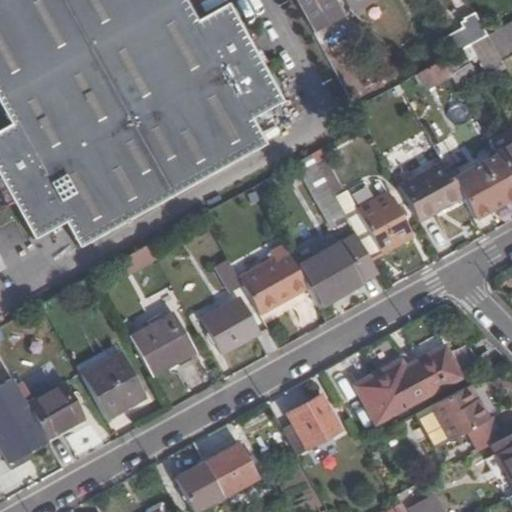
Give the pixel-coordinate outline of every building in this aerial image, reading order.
[(0,0),(0,107),(9,124),(0,129),(0,194),(6,206),(13,202),(32,238),(64,221),(78,247),(263,145),(248,120),(279,102),(259,67),(265,63),(251,38),(245,42),(224,5),(194,22),(181,0),(0,0)] [(292,0),(310,32),(319,27),(313,18),(319,14),(310,0),(292,0)] [(342,0),(347,9),(362,0),(342,0)] [(494,30),(477,0),(465,0),(473,15),(485,35),(494,30)] [(460,22),(472,42),(485,35),(473,15),(460,22)] [(511,23),(487,39),(497,57),(511,48),(511,23)] [(487,74),(501,65),(497,57),(487,39),(485,35),(472,42),(440,59),(450,76),(454,84),(472,73),(464,58),(474,52),(487,74)] [(424,89),(450,76),(440,59),(415,73),(424,89)] [(493,154),(511,143),(511,126),(486,141),(493,154)] [(511,143),(493,154),(511,187),(511,143)] [(335,178),(318,150),(308,156),(325,184),(335,178)] [(480,162),(502,202),(511,196),(511,187),(493,154),(480,162)] [(292,164),(331,230),(346,222),(345,220),(332,198),(325,184),(308,156),(292,164)] [(416,222),(459,197),(449,179),(440,161),(403,181),(397,170),(389,174),(416,222)] [(480,162),(449,179),(459,197),(472,220),(502,202),(480,162)] [(344,191),(332,198),(345,220),(346,222),(362,249),(368,260),(379,253),(410,236),(385,192),(354,209),(344,191)] [(304,288),(313,305),(375,272),(368,260),(362,249),(357,252),(348,237),(339,242),(341,246),(322,257),(320,253),(293,268),(304,288)] [(155,259),(147,244),(119,260),(127,275),(155,259)] [(257,315),(304,288),(293,268),(280,246),(267,253),(270,259),(236,278),(240,287),(257,315)] [(236,278),(226,260),(215,266),(230,293),(240,287),(236,278)] [(256,333),(236,300),(201,319),(220,353),(253,335),(265,356),(276,350),(264,329),(256,333)] [(170,313),(128,337),(149,374),(191,350),(170,313)] [(402,368),(398,361),(354,386),(373,421),(457,376),(441,347),(402,368)] [(118,355),(81,375),(104,418),(141,397),(118,355)] [(431,405),(413,415),(432,449),(465,431),(476,451),(487,445),(511,431),(511,423),(504,410),(499,411),(489,391),(485,394),(477,380),(431,405)] [(61,385),(27,405),(45,438),(80,419),(61,385)] [(292,422),(280,428),(294,453),(339,429),(321,396),(287,413),(292,422)] [(8,431),(0,435),(0,462),(5,471),(38,452),(21,424),(8,431)] [(82,428),(66,438),(76,453),(92,443),(82,428)] [(237,444),(229,430),(207,442),(214,456),(237,444)] [(511,431),(487,445),(492,455),(511,443),(511,431)] [(511,443),(492,455),(511,491),(511,443)] [(203,462),(222,496),(255,478),(237,444),(214,456),(203,462)] [(511,494),(511,491),(492,455),(483,460),(504,499),(507,498),(511,494)] [(222,496),(203,462),(174,477),(193,511),(222,496)] [(408,503),(402,491),(391,497),(395,502),(399,511),(407,511),(404,505),(408,503)] [(440,511),(433,497),(417,505),(420,511),(419,511),(440,511)] [(166,511),(160,502),(145,511),(166,511)]
